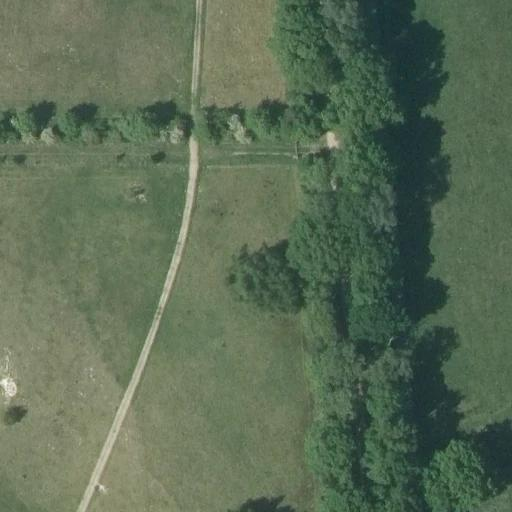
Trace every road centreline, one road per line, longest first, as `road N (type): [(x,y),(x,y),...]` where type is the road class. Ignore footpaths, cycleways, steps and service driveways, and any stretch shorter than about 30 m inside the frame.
road 1 (track): [(369,0),(412,511)]
road 2 (track): [(369,511),(330,147)]
road 3 (track): [(330,147),(316,0)]
road 4 (track): [(192,149),(330,147)]
